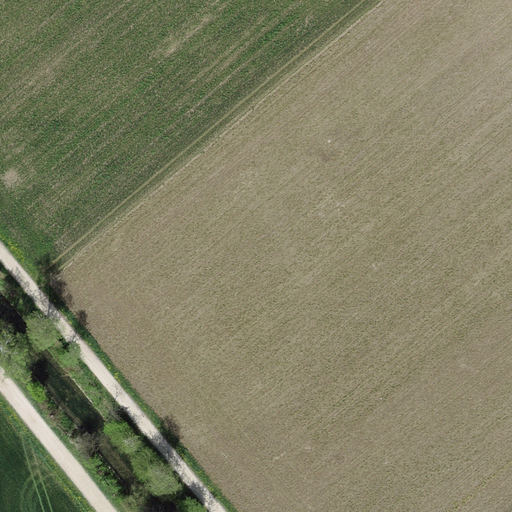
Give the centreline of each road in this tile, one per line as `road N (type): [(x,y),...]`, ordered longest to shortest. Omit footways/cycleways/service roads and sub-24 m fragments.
road 1 (track): [(224,511),(0,241)]
road 2 (track): [(0,376),(108,511)]
